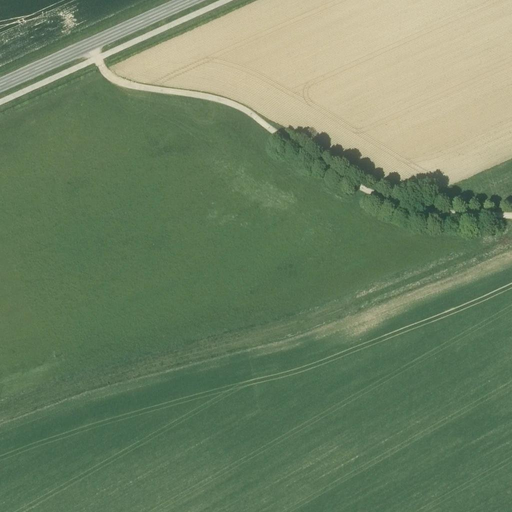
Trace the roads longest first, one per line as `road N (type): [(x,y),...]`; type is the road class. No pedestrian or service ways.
road 1 (track): [(88,44),(103,72),(127,85),(218,99),(356,186),(427,213),(511,215)]
road 2 (tertiary): [(0,85),(187,0)]
